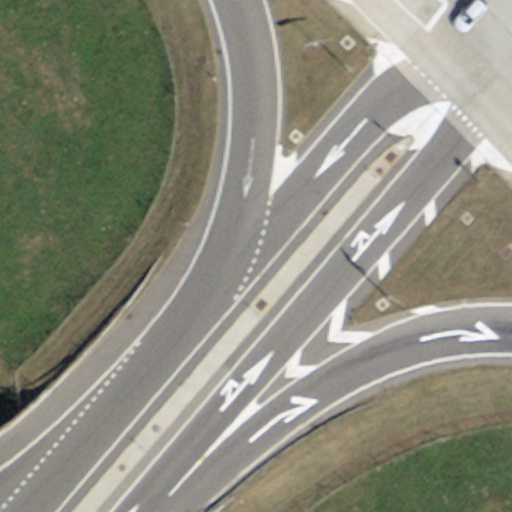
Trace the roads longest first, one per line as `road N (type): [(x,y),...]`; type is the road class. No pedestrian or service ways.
road 1 (motorway): [(150,511),(171,461),(460,131),(482,95)]
road 2 (motorway): [(160,511),(343,373),(445,333),(511,329)]
road 3 (motorway): [(444,54),(366,116),(196,314)]
road 4 (motorway): [(236,0),(250,60),(248,168),(235,224),(196,314)]
road 5 (motorway): [(196,314),(86,446)]
